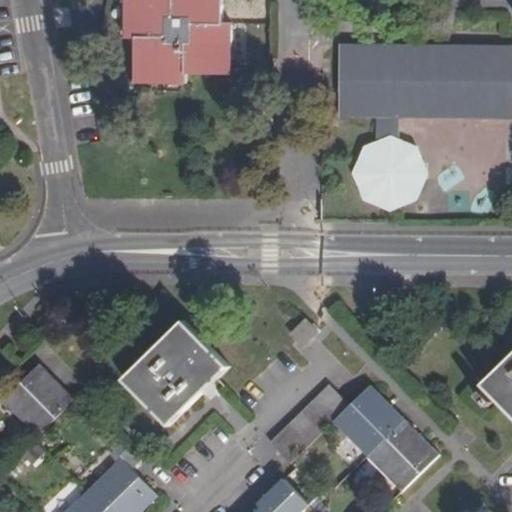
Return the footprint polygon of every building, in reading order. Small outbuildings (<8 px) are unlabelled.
[(186,73),(233,73),(233,24),(223,23),(223,0),(126,0),(126,38),(137,39),(137,84),(187,85),(186,73)] [(511,44),(343,42),(342,117),(368,118),(366,146),(354,174),(366,201),(393,212),(418,201),(430,175),(419,146),(401,139),(401,118),(511,118),(511,44)] [(444,309),(412,341),(420,350),(454,318),(444,309)] [(307,321),(293,336),(304,348),(320,332),(307,321)] [(186,322),(126,381),(171,427),(231,367),(186,322)] [(511,359),(485,386),(511,412),(511,359)] [(40,365),(4,402),(39,437),(76,400),(40,365)] [(330,384),(271,443),(293,464),(336,422),(403,491),(440,455),(373,385),(352,405),(330,384)] [(142,511),(159,496),(138,474),(133,469),(143,458),(125,440),(110,455),(117,463),(68,511),(142,511)] [(305,511),(312,505),(286,478),(259,504),(262,508),(257,511),(305,511)]
